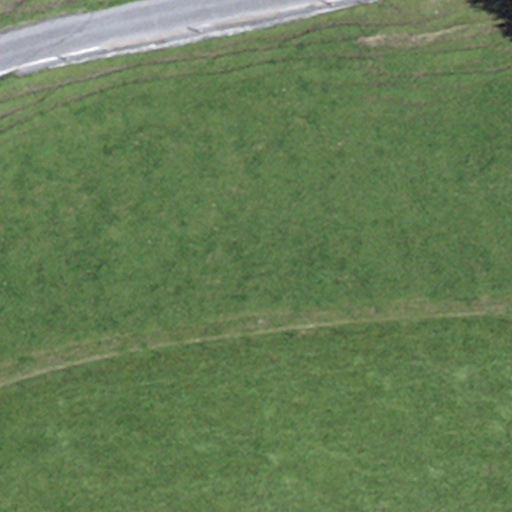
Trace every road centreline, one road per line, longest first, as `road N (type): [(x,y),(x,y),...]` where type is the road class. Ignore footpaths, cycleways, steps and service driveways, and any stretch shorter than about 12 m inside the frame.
road 1 (track): [(511,306),(289,318),(0,364)]
road 2 (tertiary): [(259,0),(0,58)]
